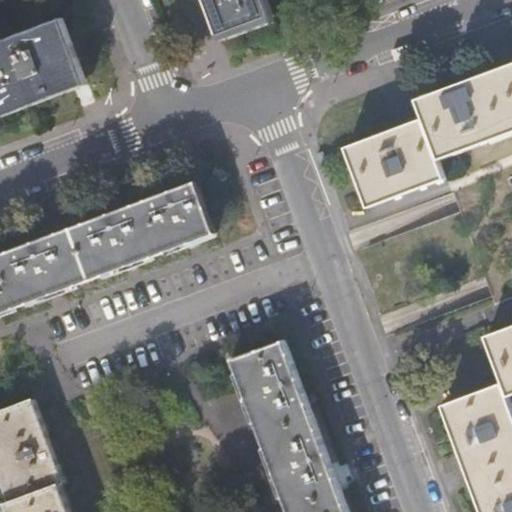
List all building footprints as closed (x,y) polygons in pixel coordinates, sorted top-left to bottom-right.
[(214,0),(227,33),(273,15),(267,0),(214,0)] [(0,121),(89,88),(65,21),(0,45),(0,121)] [(371,212),(450,183),(456,180),(450,163),(511,140),(511,60),(413,97),(419,114),(344,142),(371,212)] [(0,313),(218,232),(197,180),(0,253),(0,313)] [(511,511),(511,325),(503,329),(481,337),(499,382),(441,404),(482,511),(511,511)] [(292,511),(350,511),(287,340),(236,359),(292,511)] [(9,511),(74,511),(64,483),(68,482),(37,398),(0,411),(0,472),(11,503),(7,505),(9,511)]
